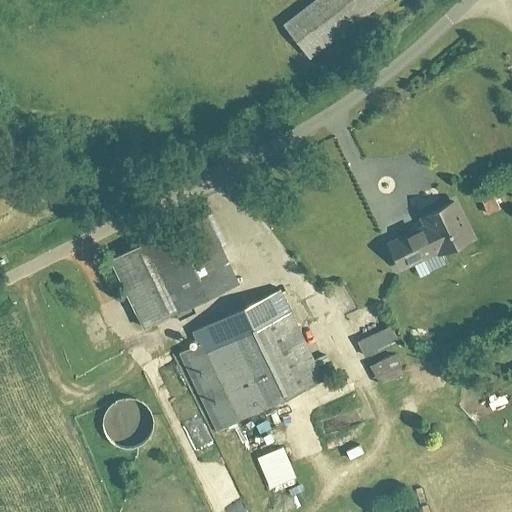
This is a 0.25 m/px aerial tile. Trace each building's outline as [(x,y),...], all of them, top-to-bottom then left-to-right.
[(318,0),(282,27),(307,60),(385,0),(318,0)] [(407,216),(417,237),(391,249),(400,270),(428,257),(433,267),(469,248),(444,197),(407,216)] [(206,219),(113,263),(143,326),(237,282),(206,219)] [(200,354),(183,361),(215,435),(234,426),(235,427),(330,382),(287,292),(192,337),(200,354)] [(349,321),(364,356),(406,338),(391,303),(349,321)] [(106,419),(109,437),(120,448),(136,451),(152,443),(158,430),(154,409),(143,400),(125,399),(116,403),(106,419)]
